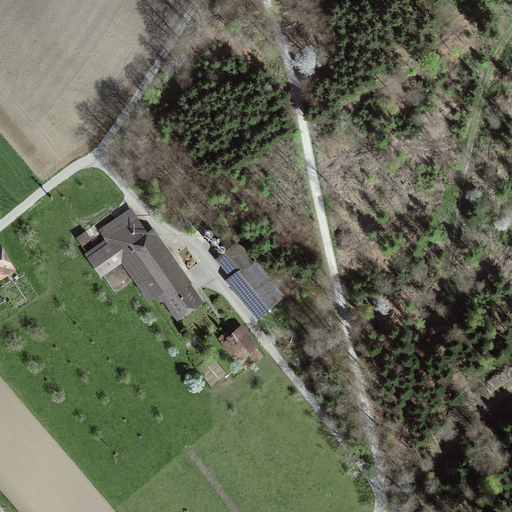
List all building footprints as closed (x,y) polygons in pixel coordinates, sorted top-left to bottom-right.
[(177,320),(204,301),(191,283),(192,282),(153,227),(147,231),(130,207),(98,229),(105,239),(84,253),(101,277),(121,262),(149,302),(158,296),(162,302),(163,301),(177,320)] [(209,228),(207,229),(205,231),(205,233),(206,235),(208,236),(210,236),(212,235),(213,233),(213,230),(211,229),(209,228)] [(91,238),(86,230),(76,237),(81,245),(91,238)] [(215,236),(213,237),(211,238),(211,241),(212,243),(214,244),(217,244),(219,243),(219,241),(219,238),(217,236),(215,236)] [(16,269),(0,241),(0,280),(2,279),(2,280),(12,275),(10,272),(16,269)] [(253,262),(237,241),(216,259),(229,275),(225,279),(257,319),(285,296),(255,260),(253,262)] [(221,244),(219,244),(217,246),(217,249),(218,251),(220,252),(222,252),(224,251),(225,248),(225,246),(223,244),(221,244)] [(258,346),(238,321),(217,337),(243,370),(263,355),(257,347),(258,346)]
